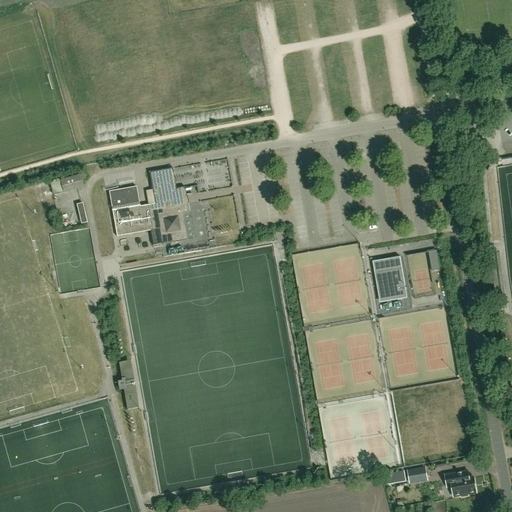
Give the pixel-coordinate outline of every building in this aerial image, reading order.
[(153,193),(174,190),(174,189),(176,189),(173,168),(149,172),(153,193)] [(60,180),(60,181),(50,183),(53,194),(63,192),(83,187),(80,174),(60,180)] [(111,207),(139,202),(136,186),(108,191),(111,207)] [(187,199),(185,187),(176,189),(174,189),(174,190),(153,193),(154,204),(112,211),(116,236),(150,231),(152,245),(161,244),(161,245),(187,240),(183,214),(189,213),(187,199)] [(76,204),(80,224),(87,222),(82,203),(76,204)] [(363,244),(304,255),(314,316),(342,311),(339,291),(336,292),(332,272),(339,271),(338,263),(358,260),(358,259),(366,258),(363,244)] [(440,269),(437,251),(429,252),(432,271),(440,269)] [(379,262),(385,300),(395,298),(396,300),(407,298),(400,258),(389,259),(389,260),(379,262)] [(350,297),(345,298),(346,306),(356,305),(355,295),(350,295),(350,297)] [(409,480),(427,477),(425,469),(408,472),(409,480)] [(463,480),(461,478),(460,472),(445,475),(447,488),(452,487),(454,497),(461,496),(461,497),(468,496),(468,494),(476,493),(474,478),(463,480)]
